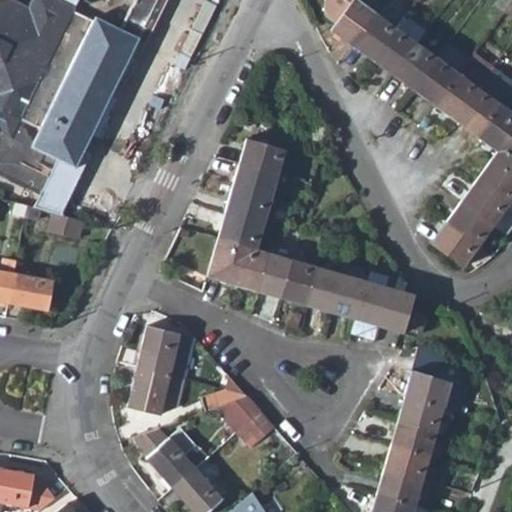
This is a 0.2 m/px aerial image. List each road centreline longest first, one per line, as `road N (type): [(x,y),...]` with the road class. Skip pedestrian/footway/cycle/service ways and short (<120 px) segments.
road 1 (residential): [(267,0),(427,277),(474,291),(511,269)]
road 2 (residential): [(81,361),(259,0)]
